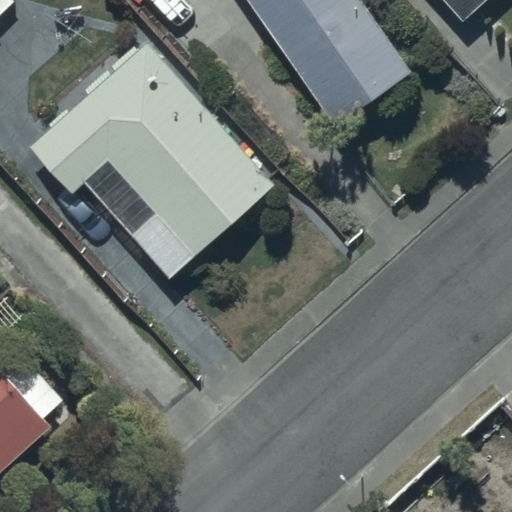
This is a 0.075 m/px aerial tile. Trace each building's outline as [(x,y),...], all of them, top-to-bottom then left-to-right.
[(0,0),(0,15),(16,0),(0,0)] [(364,0),(249,0),(336,124),(414,70),(364,0)] [(448,0),(468,22),(491,0),(448,0)] [(151,42),(33,147),(76,195),(89,183),(173,277),(277,183),(151,42)] [(0,471),(46,430),(39,422),(60,403),(16,354),(0,367),(0,471)]
